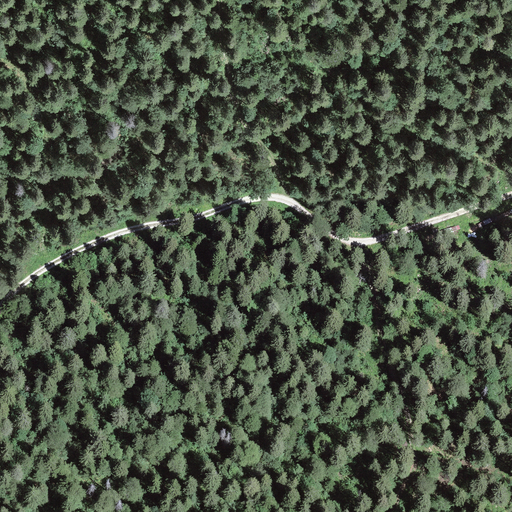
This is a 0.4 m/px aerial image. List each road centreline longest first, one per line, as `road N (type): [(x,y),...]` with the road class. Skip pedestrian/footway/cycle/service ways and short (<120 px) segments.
road 1 (track): [(0,303),(21,282),(105,239),(238,202),(277,199),(349,244),(511,196)]
road 2 (track): [(397,511),(422,401),(404,335),(362,265),(374,241)]
